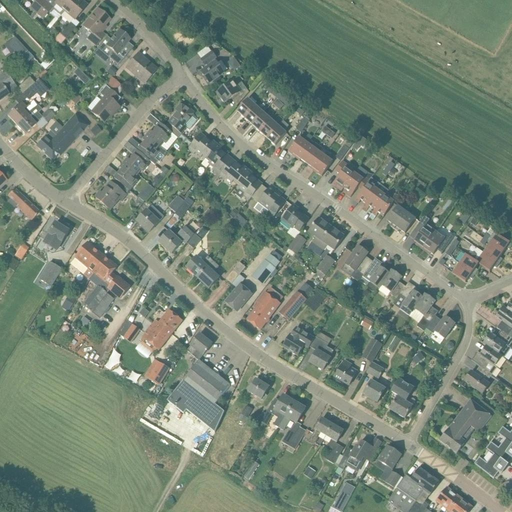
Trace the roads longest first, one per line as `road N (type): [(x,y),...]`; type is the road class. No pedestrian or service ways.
road 1 (tertiary): [(407,444),(262,360),(123,237),(65,203)]
road 2 (residential): [(179,76),(216,124),(268,167),(466,301)]
road 3 (residential): [(65,203),(179,76)]
road 4 (residential): [(466,301),(461,349),(407,444)]
